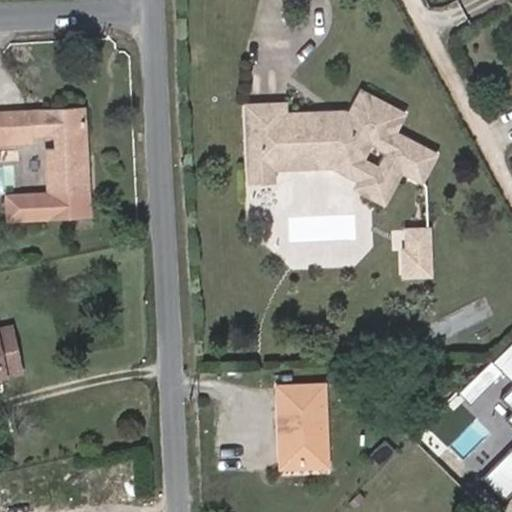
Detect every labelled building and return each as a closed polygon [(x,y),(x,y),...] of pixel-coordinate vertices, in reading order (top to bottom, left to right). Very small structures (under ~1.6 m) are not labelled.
[(283,103),(246,106),(248,147),(270,146),(271,160),(285,160),(285,167),(331,165),(358,181),(369,161),(363,158),(370,145),(382,151),(392,132),(402,113),(361,91),(349,114),(343,111),(337,122),(318,112),(283,114),(283,103)] [(83,108),(2,112),(4,139),(4,144),(30,142),(30,135),(53,134),(54,150),(45,150),(47,194),(23,195),(24,218),(81,215),(80,201),(67,201),(66,194),(88,193),(83,108)] [(343,111),(318,112),(337,122),(343,111)] [(369,161),(358,181),(363,191),(382,201),(400,169),(420,179),(434,153),(392,132),(382,151),(384,152),(377,165),(369,161)] [(270,146),(248,147),(249,181),(272,181),(271,167),(285,167),(285,160),(271,160),(270,146)] [(0,161),(0,176),(18,175),(16,160),(0,161)] [(66,194),(67,201),(80,201),(81,215),(89,215),(88,193),(66,194)] [(403,249),(405,275),(429,273),(427,228),(406,230),(408,250),(403,249)] [(0,374),(17,371),(8,329),(0,330),(0,374)] [(511,339),(493,358),(511,377),(511,378),(496,395),(508,408),(500,416),(511,427),(511,437),(475,474),(497,497),(511,482),(511,339)] [(326,461),(323,384),(277,386),(278,432),(284,432),(285,462),(326,461)] [(285,462),(284,432),(278,432),(280,467),(327,466),(326,461),(285,462)]
